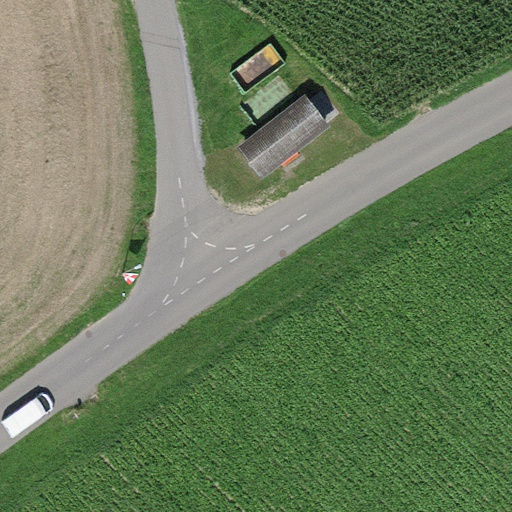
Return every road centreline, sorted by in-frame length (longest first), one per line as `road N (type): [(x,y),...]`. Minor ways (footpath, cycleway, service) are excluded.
road 1 (unclassified): [(511,103),(257,249),(202,263)]
road 2 (unclassified): [(202,263),(185,215),(154,0)]
road 3 (unclassified): [(202,263),(168,302),(0,427)]
